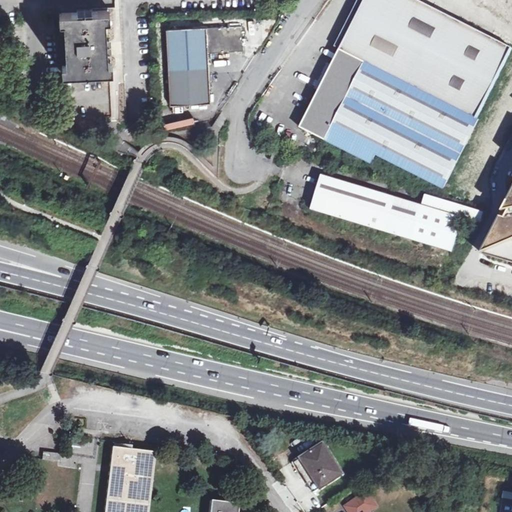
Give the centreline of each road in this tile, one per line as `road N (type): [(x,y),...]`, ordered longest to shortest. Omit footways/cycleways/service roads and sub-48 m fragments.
road 1 (residential): [(0,466),(60,402),(208,424),(284,511)]
road 2 (trunk): [(220,373),(511,438)]
road 3 (trunk): [(511,405),(248,338)]
road 4 (trunk): [(248,338),(0,253)]
road 5 (trunk): [(248,338),(0,271)]
road 6 (trunk): [(0,321),(220,373)]
road 7 (trunk): [(0,335),(220,373)]
road 8 (residential): [(310,0),(241,106),(238,159),(260,168)]
road 9 (residential): [(32,3),(41,89),(56,99),(97,98)]
